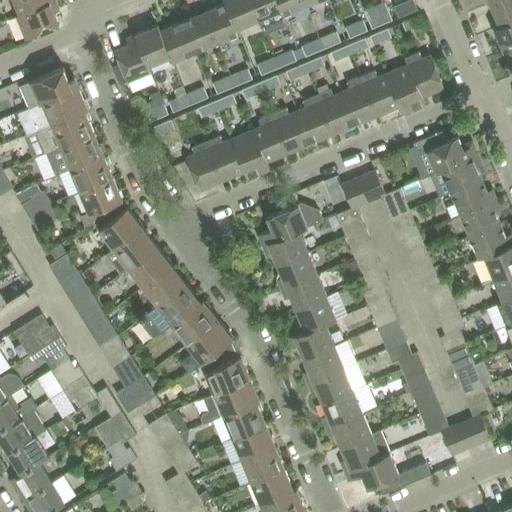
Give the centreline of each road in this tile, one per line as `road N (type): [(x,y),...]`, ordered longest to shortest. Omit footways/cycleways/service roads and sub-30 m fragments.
road 1 (residential): [(173,221),(483,92)]
road 2 (residential): [(331,511),(250,321),(173,221)]
road 3 (residential): [(173,221),(127,149),(80,33)]
road 4 (residential): [(391,511),(511,460)]
